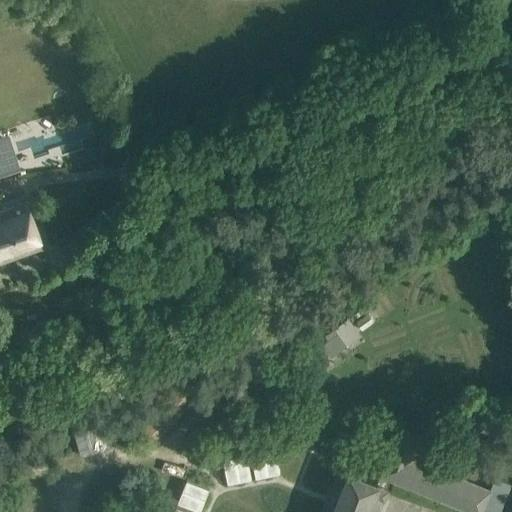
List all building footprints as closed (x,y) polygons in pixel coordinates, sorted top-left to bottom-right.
[(0,261),(42,246),(25,200),(0,208),(0,261)] [(116,266),(103,247),(76,266),(89,284),(116,266)] [(167,247),(127,264),(140,296),(180,279),(167,247)] [(138,300),(104,314),(108,323),(142,309),(138,300)] [(327,340),(321,345),(329,357),(346,345),(334,328),(324,335),(327,340)] [(194,398),(177,384),(140,428),(157,442),(194,398)] [(375,511),(383,495),(384,495),(390,478),(476,511),(480,511),(489,490),(413,460),(420,441),(396,432),(377,482),(350,471),(333,511),(375,511)] [(275,449),(250,454),(255,478),(280,473),(275,449)] [(246,455),(222,460),(226,484),(250,479),(246,455)] [(187,480),(178,502),(201,511),(210,489),(187,480)]
